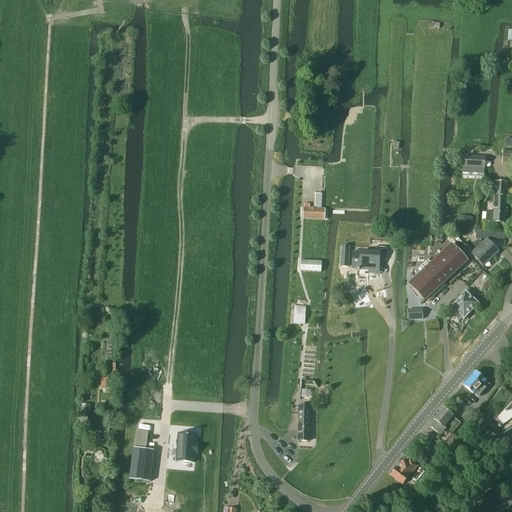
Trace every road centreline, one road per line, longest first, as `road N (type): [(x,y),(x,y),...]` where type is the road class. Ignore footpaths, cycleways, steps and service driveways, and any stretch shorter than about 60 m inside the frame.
road 1 (track): [(89,4),(45,27),(23,511)]
road 2 (unclassified): [(310,511),(268,476),(252,427),(277,0)]
road 3 (tertiary): [(342,511),(511,315)]
